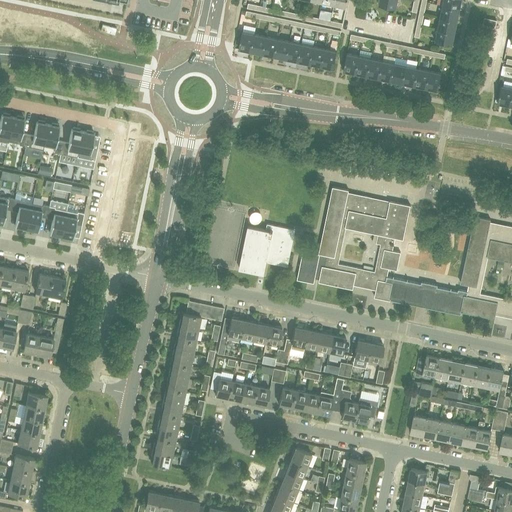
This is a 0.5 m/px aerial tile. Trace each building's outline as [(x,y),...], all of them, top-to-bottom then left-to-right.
[(460,9),(461,0),(443,0),(443,5),(460,9)] [(457,20),(460,9),(443,5),(440,17),(457,20)] [(455,32),(457,20),(440,17),(438,29),(455,32)] [(483,25),(495,27),(496,20),(485,18),(483,25)] [(452,44),(455,32),(438,29),(435,41),(452,44)] [(251,51),(254,33),(242,31),(239,48),(251,51)] [(263,53),(266,36),(254,33),(251,51),(263,53)] [(274,56),(278,38),(266,36),(263,53),(274,56)] [(286,58),(290,41),(278,38),(274,56),(286,58)] [(298,61),(301,43),(290,41),(286,58),(298,61)] [(310,63),(313,46),(301,43),(298,61),(310,63)] [(321,66),(325,48),(313,46),(310,63),(321,66)] [(325,48),(321,66),(333,68),(337,51),(325,48)] [(355,73),(359,55),(347,53),(343,70),(355,73)] [(367,75),(371,58),(359,55),(355,73),(367,75)] [(379,78),(383,60),(371,58),(367,75),(379,78)] [(391,80),(394,63),(383,60),(379,78),(391,80)] [(402,83),(406,65),(394,63),(391,80),(402,83)] [(414,85),(418,68),(406,65),(402,83),(414,85)] [(426,88),(430,70),(418,68),(414,85),(426,88)] [(430,70),(426,88),(438,90),(442,73),(430,70)] [(510,105),(511,94),(511,87),(501,85),(498,103),(510,105)] [(0,140),(8,142),(13,116),(10,116),(10,114),(4,113),(3,114),(2,114),(0,121),(0,140)] [(13,116),(8,142),(9,141),(20,143),(19,145),(25,146),(28,134),(22,133),(25,119),(23,118),(24,117),(17,115),(17,117),(13,116)] [(25,146),(43,150),(48,124),(45,123),(45,121),(38,120),(38,122),(36,121),(34,135),(28,134),(25,146)] [(51,124),(48,124),(43,150),(44,146),(55,148),(54,152),(60,153),(63,141),(57,140),(60,126),(58,126),(58,124),(52,123),(51,124)] [(78,157),(83,131),(80,130),(80,129),(73,127),(73,129),(71,129),(68,143),(63,141),(60,153),(78,157)] [(83,131),(78,157),(95,160),(97,149),(92,147),(95,133),(93,133),(93,131),(87,130),(86,132),(83,131)] [(70,192),(72,185),(63,183),(61,190),(70,192)] [(393,250),(395,237),(403,239),(406,225),(410,205),(348,192),(349,190),(333,186),(319,253),(320,253),(320,254),(303,250),(297,279),(314,282),(315,278),(320,279),(319,281),(353,288),(354,282),(377,287),(375,297),(391,300),(394,282),(386,281),(389,268),(397,269),(401,252),(393,250)] [(8,198),(0,196),(0,224),(1,224),(2,223),(3,223),(6,209),(12,210),(14,198),(8,197),(8,198)] [(26,228),(32,203),(20,201),(20,200),(14,198),(12,210),(18,211),(15,225),(16,226),(16,227),(23,229),(23,227),(26,228)] [(47,217),(49,206),(43,204),(43,206),(32,203),(26,228),(30,228),(29,230),(36,232),(36,230),(38,230),(41,216),(47,217)] [(49,206),(47,217),(53,219),(50,233),(51,233),(51,235),(58,236),(58,234),(61,235),(66,210),(55,208),(55,207),(49,206)] [(66,210),(61,235),(65,236),(64,237),(71,239),(71,237),(73,237),(76,223),(82,225),(84,213),(77,211),(77,213),(66,210)] [(511,226),(490,222),(491,219),(475,216),(461,283),(469,284),(467,295),(464,295),(461,311),(495,318),(496,312),(511,315),(511,226)] [(266,229),(248,225),(239,268),(264,273),(267,262),(288,266),(291,252),(289,251),(293,229),(267,223),(266,229)] [(0,284),(11,287),(15,268),(3,265),(0,278),(0,284)] [(15,268),(11,287),(25,290),(29,271),(15,268)] [(49,295),(53,276),(39,273),(35,292),(49,295)] [(53,276),(49,295),(62,297),(66,278),(53,276)] [(26,308),(29,295),(23,294),(20,307),(26,308)] [(29,295),(26,308),(33,309),(35,297),(29,295)] [(192,314),(194,301),(188,300),(186,313),(192,314)] [(197,315),(200,303),(194,301),(192,314),(197,315)] [(65,316),(67,303),(61,302),(58,314),(65,316)] [(203,316),(206,304),(200,303),(197,315),(201,316),(203,316)] [(209,318),(212,305),(206,304),(203,316),(209,318)] [(215,319),(218,306),(212,305),(209,318),(215,319)] [(218,306),(215,319),(221,320),(224,308),(218,306)] [(23,323),(26,310),(20,309),(17,321),(23,323)] [(26,310),(23,323),(30,324),(32,312),(26,310)] [(192,314),(186,313),(183,312),(182,316),(180,315),(179,324),(198,329),(201,316),(197,315),(192,314)] [(55,329),(62,331),(64,318),(58,317),(55,329)] [(241,337),(244,319),(231,317),(228,334),(241,337)] [(253,339),(257,322),(244,319),(241,337),(253,339)] [(266,342),(269,325),(257,322),(253,339),(266,342)] [(195,341),(198,329),(179,324),(177,334),(178,334),(178,337),(195,341)] [(269,325),(266,342),(278,345),(282,327),(269,325)] [(303,351),(304,346),(308,329),(295,326),(290,348),(303,351)] [(3,327),(0,341),(0,345),(12,348),(16,330),(3,327)] [(317,348),(320,331),(308,329),(304,346),(317,348)] [(329,351),(333,334),(320,331),(317,348),(329,351)] [(36,353),(40,335),(27,332),(23,350),(36,353)] [(333,334),(329,351),(342,354),(346,337),(333,334)] [(40,335),(36,353),(50,356),(53,338),(40,335)] [(193,354),(195,341),(178,337),(177,341),(175,340),(173,350),(193,354)] [(367,359),(371,342),(358,339),(354,356),(367,359)] [(226,342),(220,341),(218,353),(224,354),(226,342)] [(371,342),(367,359),(380,362),(383,345),(371,342)] [(281,362),(284,349),(278,348),(275,360),(281,362)] [(284,349),(281,362),(287,363),(290,351),(284,349)] [(190,366),(193,354),(173,350),(171,359),(173,359),(172,362),(190,366)] [(263,354),(262,362),(269,363),(270,355),(263,354)] [(436,376),(440,356),(427,354),(426,357),(420,356),(417,372),(436,376)] [(449,379),(453,359),(440,356),(436,376),(449,379)] [(461,381),(466,362),(453,359),(449,379),(461,381)] [(344,376),(347,363),(341,361),(338,374),(344,376)] [(188,379),(190,366),(172,362),(172,366),(170,365),(168,375),(188,379)] [(474,384),(478,364),(466,362),(461,381),(474,384)] [(350,377),(351,371),(353,364),(347,363),(344,376),(350,377)] [(487,387),(491,367),(478,364),(474,384),(487,387)] [(509,375),(503,373),(504,370),(491,367),(487,387),(500,389),(496,406),(502,407),(505,395),(509,375)] [(278,382),(280,369),(274,368),(272,380),(278,382)] [(280,369),(278,382),(283,383),(286,371),(280,369)] [(376,382),(382,383),(384,371),(378,370),(376,382)] [(185,391),(188,379),(168,375),(166,384),(168,384),(167,387),(185,391)] [(228,397),(232,380),(219,377),(215,395),(228,397)] [(320,395),(316,412),(329,414),(331,408),(337,410),(341,389),(343,379),(336,377),(333,394),(320,391),(320,394),(320,395)] [(11,394),(13,382),(7,380),(4,393),(11,394)] [(240,400),(244,383),(232,380),(228,397),(240,400)] [(14,395),(20,396),(22,384),(16,382),(14,395)] [(421,382),(420,390),(433,393),(434,385),(421,382)] [(253,403),(257,385),(244,383),(240,400),(253,403)] [(257,385),(253,403),(266,405),(269,388),(257,385)] [(182,404),(185,391),(167,387),(167,391),(165,390),(163,400),(182,404)] [(291,406),(295,389),(282,387),(279,404),(291,406)] [(304,409),(308,392),(295,389),(291,406),(304,409)] [(354,420),(358,402),(351,401),(349,397),(350,391),(341,389),(337,410),(343,411),(341,417),(354,420)] [(26,404),(45,408),(48,395),(29,391),(26,404)] [(316,412),(320,395),(320,394),(308,392),(304,409),(316,412)] [(413,392),(410,404),(416,405),(419,393),(413,392)] [(505,395),(502,407),(509,409),(511,396),(505,395)] [(358,402),(354,420),(367,422),(368,417),(374,418),(378,401),(359,397),(358,402)] [(180,416),(182,404),(163,400),(161,409),(163,409),(162,412),(180,416)] [(42,421),(45,408),(26,404),(23,417),(42,421)] [(498,430),(502,410),(496,409),(492,428),(498,430)] [(504,431),(505,424),(508,412),(502,410),(498,430),(504,431)] [(177,429),(180,416),(162,412),(161,416),(160,415),(158,425),(177,429)] [(424,435),(427,417),(414,414),(410,432),(424,435)] [(40,433),(42,421),(23,417),(20,430),(40,433)] [(436,438),(440,419),(427,417),(424,435),(436,438)] [(449,440),(453,422),(440,419),(436,438),(449,440)] [(491,430),(483,428),(484,425),(485,425),(486,422),(480,421),(478,427),(474,446),(488,448),(491,430)] [(462,443),(466,425),(453,422),(449,440),(462,443)] [(175,441),(177,429),(158,425),(156,434),(158,434),(157,437),(175,441)] [(474,446),(478,427),(466,425),(462,443),(474,446)] [(37,447),(40,433),(20,430),(18,443),(37,447)] [(511,453),(511,434),(503,433),(499,451),(511,453)] [(172,454),(175,441),(157,437),(156,441),(154,440),(153,450),(172,454)] [(0,451),(11,454),(12,447),(0,445),(0,444),(0,451)] [(290,459),(307,466),(311,453),(295,447),(290,459)] [(331,448),(325,447),(322,459),(328,461),(331,448)] [(340,450),(334,449),(331,461),(337,462),(340,450)] [(169,466),(172,454),(153,450),(151,459),(152,459),(152,463),(169,466)] [(13,467),(32,471),(35,457),(16,453),(13,467)] [(346,471),(363,474),(366,462),(348,458),(346,471)] [(302,477),(307,466),(290,459),(286,471),(302,477)] [(29,483),(32,471),(13,467),(10,479),(29,483)] [(425,483),(427,471),(411,468),(409,480),(425,483)] [(297,489),(302,477),(286,471),(281,483),(297,489)] [(360,487),(363,474),(346,471),(343,483),(360,487)] [(26,496),(29,483),(10,479),(7,493),(26,496)] [(422,495),(425,483),(409,480),(406,492),(422,495)] [(453,489),(454,483),(440,480),(439,486),(453,489)] [(293,501),(297,489),(281,483),(276,495),(293,501)] [(358,499),(360,487),(343,483),(340,496),(358,499)] [(452,495),(453,489),(439,486),(438,492),(452,495)] [(469,493),(483,495),(484,490),(476,488),(470,486),(469,493)] [(511,488),(500,486),(496,486),(495,492),(487,490),(486,496),(497,498),(511,501),(511,488)] [(157,510),(161,493),(148,490),(145,504),(139,503),(138,511),(143,511),(145,507),(157,510)] [(420,507),(422,495),(406,492),(404,503),(420,507)] [(167,511),(170,511),(174,495),(161,493),(157,510),(167,511)] [(482,502),(483,495),(469,493),(468,498),(482,502)] [(183,511),(186,498),(174,495),(170,511),(183,511)] [(285,511),(288,511),(293,501),(276,495),(271,507),(285,511)] [(354,511),(358,499),(340,496),(338,509),(354,511)] [(186,498),(183,511),(202,511),(204,507),(198,506),(199,501),(186,498)] [(503,511),(511,511),(511,507),(511,501),(497,498),(495,510),(503,511)] [(418,511),(420,507),(404,503),(401,511),(418,511)]
